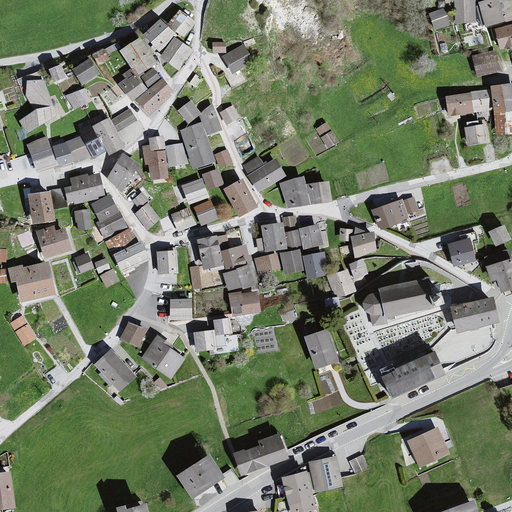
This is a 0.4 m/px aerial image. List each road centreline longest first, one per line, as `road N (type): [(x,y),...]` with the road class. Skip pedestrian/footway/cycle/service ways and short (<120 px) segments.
road 1 (tertiary): [(214,511),(511,353)]
road 2 (residential): [(148,245),(153,275),(130,317),(0,439)]
road 3 (residential): [(311,209),(427,253),(511,302)]
road 4 (residential): [(311,209),(511,159)]
road 5 (track): [(172,0),(83,48),(0,64)]
road 6 (residential): [(194,51),(223,139),(270,217)]
road 7 (residential): [(97,169),(152,130),(194,51)]
road 8 (residential): [(148,245),(270,217)]
